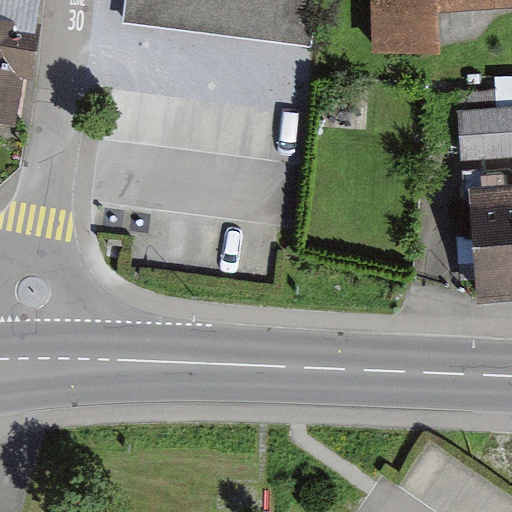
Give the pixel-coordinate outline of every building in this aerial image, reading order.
[(0,0),(0,127),(17,130),(25,80),(34,81),(46,0),(0,0)] [(126,0),(123,26),(314,50),(320,0),(126,0)] [(373,0),(374,56),(440,55),(440,13),(440,0),(373,0)] [(511,9),(511,0),(440,0),(440,13),(511,9)] [(496,91),(458,95),(463,162),(511,158),(511,108),(498,110),(496,91)] [(511,303),(511,187),(469,191),(479,306),(511,303)]
